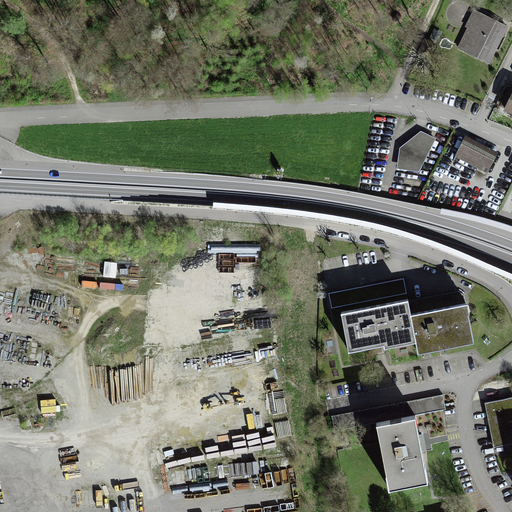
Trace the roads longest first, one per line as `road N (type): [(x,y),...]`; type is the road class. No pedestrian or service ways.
road 1 (trunk): [(0,186),(296,205),(397,223),(511,259)]
road 2 (trunk): [(511,245),(354,200),(0,171)]
road 3 (residential): [(511,295),(491,277),(421,247),(313,222)]
road 4 (residential): [(480,378),(333,400)]
road 5 (track): [(0,1),(64,57),(82,116)]
road 6 (residential): [(504,511),(466,425),(470,389),(480,378)]
